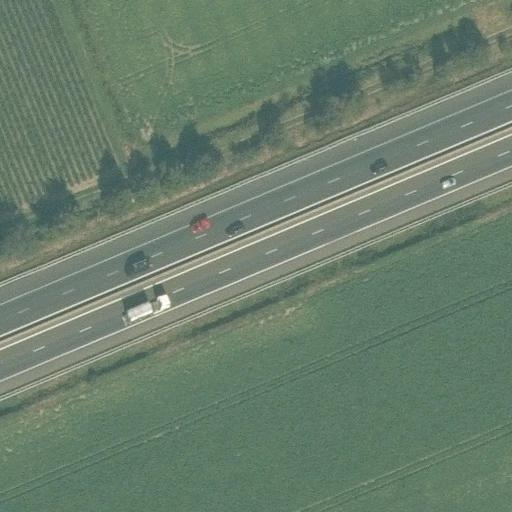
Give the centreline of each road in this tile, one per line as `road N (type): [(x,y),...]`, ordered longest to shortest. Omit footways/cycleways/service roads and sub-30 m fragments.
road 1 (motorway): [(0,367),(511,152)]
road 2 (motorway): [(511,107),(0,322)]
road 3 (track): [(0,232),(109,186),(167,175),(511,30)]
